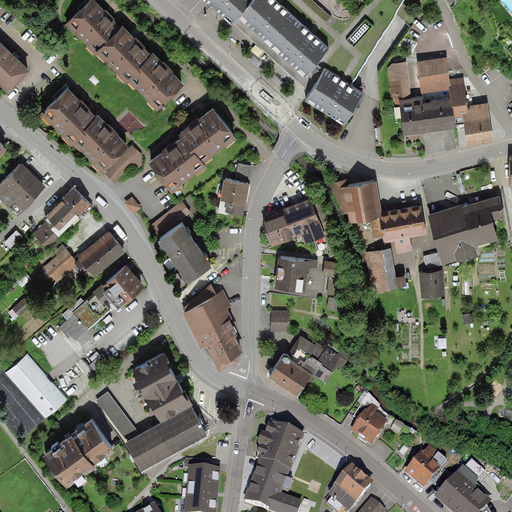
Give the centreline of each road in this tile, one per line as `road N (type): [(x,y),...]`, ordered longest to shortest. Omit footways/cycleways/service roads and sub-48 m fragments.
road 1 (tertiary): [(248,389),(201,365),(134,235),(106,200),(0,109)]
road 2 (residential): [(281,159),(255,205),(248,389)]
road 3 (tertiary): [(302,132),(347,158),(391,169),(429,169),(511,144)]
road 4 (tertiary): [(427,511),(338,437),(248,389)]
road 5 (tertiary): [(157,0),(302,132)]
road 6 (unknown): [(176,320),(63,428)]
road 7 (residential): [(441,1),(470,70),(511,130)]
road 8 (residential): [(248,389),(232,511)]
